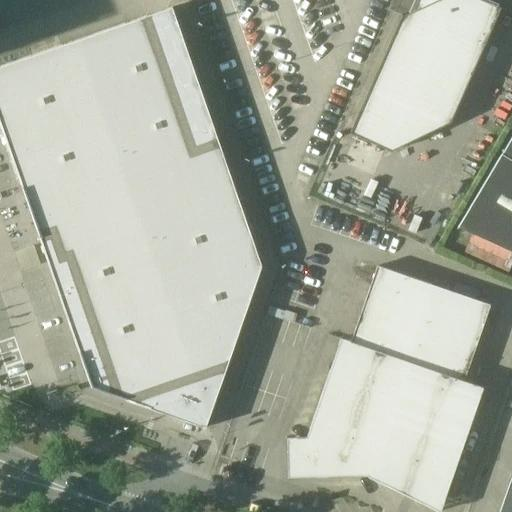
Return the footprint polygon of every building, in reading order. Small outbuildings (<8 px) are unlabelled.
[(401,16),(349,134),(390,152),(450,123),(501,9),(480,0),(414,0),(408,14),(403,17),(401,16)] [(0,123),(92,388),(150,409),(150,408),(202,427),(202,428),(205,429),(206,428),(262,268),(172,8),(0,67),(0,123)] [(511,136),(498,160),(455,231),(456,232),(458,229),(511,253),(511,136)] [(287,478),(366,476),(438,511),(439,511),(444,499),(483,388),(463,382),(490,306),(376,267),(350,342),(340,339),(306,438),(286,438),(287,478)] [(511,511),(511,474),(499,511),(511,511)]
